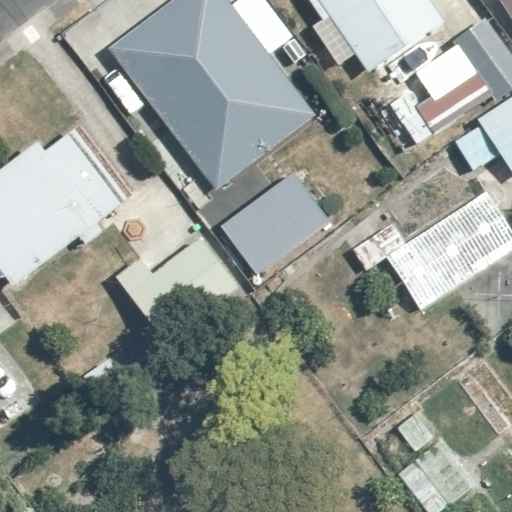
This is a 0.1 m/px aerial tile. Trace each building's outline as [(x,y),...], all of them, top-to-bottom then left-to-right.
[(316,116),(230,0),(175,0),(110,48),(215,190),(316,116)] [(367,71),(414,146),(490,98),(494,105),(511,93),(511,52),(489,16),(467,30),(462,21),(448,30),(428,0),(303,0),(318,22),(311,26),(338,67),(357,54),(367,71)] [(511,0),(479,0),(489,14),(496,10),(511,34),(511,0)] [(487,166),(511,203),(511,98),(479,120),(481,123),(451,143),(472,176),(487,166)] [(47,147),(41,140),(0,172),(0,264),(15,284),(77,237),(86,250),(110,232),(100,219),(128,198),(73,127),(47,147)] [(329,221),(289,169),(217,223),(257,275),(329,221)] [(388,253),(385,255),(386,256),(420,309),(511,249),(511,229),(486,189),(388,253)] [(363,271),(386,256),(385,255),(388,253),(368,224),(343,241),(363,271)] [(238,285),(200,235),(150,273),(141,260),(117,278),(164,341),(238,285)] [(27,312),(0,332),(0,346),(30,387),(64,362),(27,312)] [(511,423),(511,390),(485,357),(456,381),(498,434),(511,423)] [(438,511),(478,483),(421,407),(393,428),(416,459),(397,473),(425,511),(438,511)] [(0,434),(11,427),(0,412),(0,434)]
